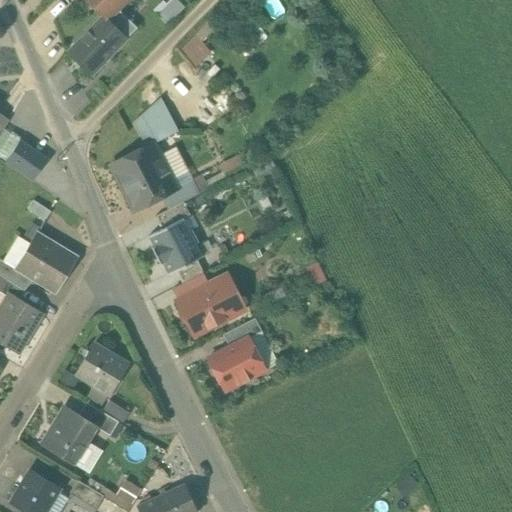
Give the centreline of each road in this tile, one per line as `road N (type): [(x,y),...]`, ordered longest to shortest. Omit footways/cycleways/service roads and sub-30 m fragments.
road 1 (residential): [(8,0),(118,274)]
road 2 (residential): [(118,274),(237,511)]
road 3 (residential): [(0,438),(89,291),(118,274)]
